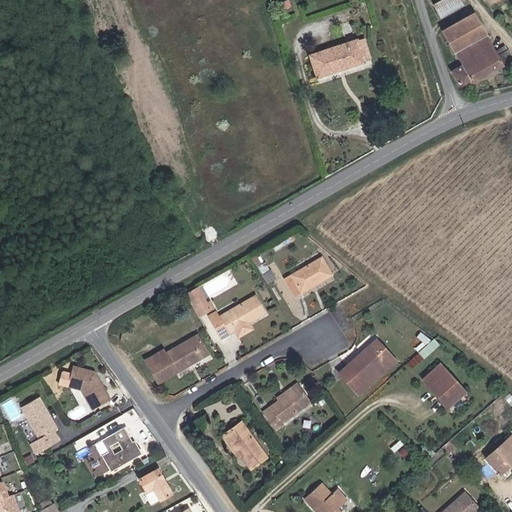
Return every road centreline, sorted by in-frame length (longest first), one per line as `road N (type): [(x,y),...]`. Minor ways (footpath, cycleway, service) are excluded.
road 1 (secondary): [(93,324),(454,119)]
road 2 (residential): [(313,329),(156,418)]
road 3 (unclassified): [(419,0),(454,119)]
